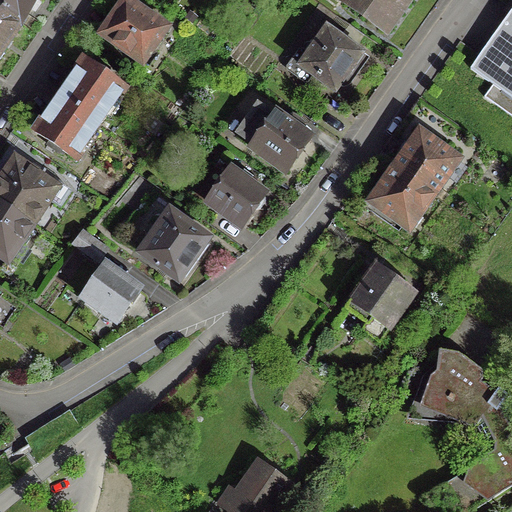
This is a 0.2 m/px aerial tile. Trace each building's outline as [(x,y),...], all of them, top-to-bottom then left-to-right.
[(0,0),(0,10),(19,24),(35,0),(0,0)] [(343,0),(341,3),(384,33),(407,0),(343,0)] [(123,1),(99,36),(140,65),(165,29),(123,1)] [(511,7),(468,70),(491,86),(482,98),(490,104),(499,92),(511,100),(511,7)] [(0,51),(19,24),(0,10),(0,51)] [(337,39),(324,30),(298,67),(333,92),(345,74),(352,79),(366,59),(352,50),(362,36),(347,25),(337,39)] [(123,90),(81,62),(57,97),(98,126),(123,90)] [(98,126),(57,97),(32,133),(74,161),(98,126)] [(251,144),(248,149),(284,174),(309,139),(272,114),(269,118),(256,108),(237,135),(251,144)] [(456,161),(417,133),(392,168),(431,196),(456,161)] [(0,205),(30,226),(55,190),(38,179),(39,177),(27,169),(26,170),(13,161),(12,163),(11,162),(4,164),(0,169),(0,205)] [(367,204),(407,232),(431,196),(392,168),(367,204)] [(229,171),(206,204),(238,227),(251,209),(253,210),(257,210),(262,203),(262,198),(260,197),(262,195),(229,171)] [(0,258),(5,263),(30,226),(0,205),(0,258)] [(168,214),(139,255),(176,281),(205,240),(168,214)] [(70,245),(95,262),(105,250),(81,233),(70,245)] [(387,331),(413,294),(374,266),(343,310),(364,325),(360,331),(378,343),(386,331),(387,331)] [(104,267),(80,300),(114,323),(137,290),(104,267)] [(468,470),(417,501),(433,511),(469,511),(511,486),(511,395),(507,399),(481,380),(480,373),(456,356),(437,353),(434,376),(431,376),(421,384),(412,405),(442,420),(467,422),(473,427),(483,444),(481,459),(467,468),(468,470)] [(23,440),(31,453),(76,425),(68,411),(23,440)] [(268,511),(288,485),(257,463),(224,510),(225,511),(268,511)]
